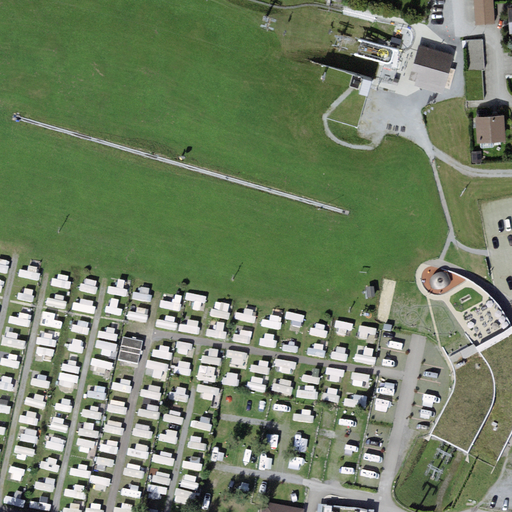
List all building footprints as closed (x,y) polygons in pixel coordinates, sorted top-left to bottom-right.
[(493,0),(473,0),(476,25),(495,24),(494,2),(493,0)] [(483,39),(463,40),(466,101),(483,100),(482,70),(484,70),(483,39)] [(454,55),(419,45),(409,80),(444,90),(454,55)] [(372,81),(363,79),(359,94),(368,96),(372,81)] [(504,116),(476,117),(478,143),(506,142),(504,116)] [(9,265),(0,263),(0,272),(6,275),(9,265)] [(421,281),(429,295),(432,313),(440,344),(453,366),(455,372),(455,380),(453,391),(431,435),(495,467),(511,430),(511,327),(503,312),(494,299),(482,289),(469,280),(456,273),(442,268),(430,266),(422,272),(421,281)] [(374,289),(366,289),(367,299),(375,299),(374,289)] [(195,303),(193,310),(204,312),(207,297),(187,294),(186,301),(195,303)] [(19,296),(18,302),(31,305),(33,299),(19,296)] [(73,312),(93,315),(95,304),(75,301),(73,312)] [(179,313),(181,304),(162,301),(160,310),(179,313)] [(212,318),(227,321),(231,306),(215,303),(212,318)] [(108,309),(107,315),(121,317),(122,311),(108,309)] [(254,324),(256,312),(246,310),(244,315),(237,314),(235,320),(254,324)] [(129,313),(128,321),(147,323),(148,315),(129,313)] [(285,323),(302,327),(304,317),(287,313),(285,323)] [(271,317),(270,322),(263,321),(262,328),(280,331),(282,319),(271,317)] [(158,318),(156,328),(174,331),(176,322),(158,318)] [(77,321),(74,333),(88,336),(90,324),(77,321)] [(188,327),(180,326),(180,333),(199,335),(200,322),(189,321),(188,327)] [(336,332),(352,334),(353,324),(337,322),(336,332)] [(217,324),(216,331),(208,330),(206,338),(225,341),(228,325),(217,324)] [(375,341),(377,330),(360,327),(358,338),(375,341)] [(327,331),(312,328),(310,336),(325,339),(327,331)] [(97,350),(103,351),(102,357),(115,359),(117,344),(118,336),(99,333),(97,350)] [(274,349),(276,337),(264,334),(261,347),(274,349)] [(387,334),(385,346),(400,348),(402,336),(387,334)] [(120,363),(140,365),(143,341),(123,339),(120,363)] [(73,340),(70,352),(81,355),(85,343),(73,340)] [(180,342),(177,353),(192,356),(194,345),(180,342)] [(323,359),(326,348),(313,345),(310,356),(323,359)] [(161,347),(160,352),(154,351),(152,359),(169,362),(172,349),(161,347)] [(346,362),(348,349),(335,348),(333,360),(346,362)] [(433,365),(442,360),(437,349),(427,355),(433,365)] [(209,358),(203,357),(198,381),(217,384),(219,372),(221,360),(217,359),(219,351),(210,350),(209,358)] [(231,351),(228,365),(247,368),(249,354),(231,351)] [(189,377),(192,365),(179,361),(176,374),(189,377)] [(276,361),(274,371),(294,374),(295,363),(276,361)] [(92,373),(113,373),(113,362),(92,362),(92,373)] [(147,372),(154,373),(153,380),(166,382),(168,365),(148,362),(147,372)] [(72,376),(79,377),(80,369),(63,367),(62,372),(72,373),(72,376)] [(328,368),(326,378),(342,380),(344,371),(328,368)] [(227,373),(225,386),(238,388),(240,375),(227,373)] [(77,389),(77,376),(60,376),(60,389),(77,389)] [(272,393),(291,396),(293,384),(281,382),(280,386),(274,385),(272,393)] [(266,393),(266,386),(249,384),(248,391),(266,393)] [(197,396),(219,398),(220,389),(198,388),(197,396)] [(161,392),(142,391),(142,399),(160,401),(161,392)] [(317,402),(318,395),(298,392),(297,399),(317,402)] [(325,402),(339,403),(340,394),(326,393),(325,402)] [(354,401),(346,400),(345,408),(366,410),(367,398),(354,397),(354,401)] [(0,400),(0,413),(8,415),(10,403),(0,400)] [(39,418),(21,415),(19,424),(38,427),(39,418)] [(294,415),(294,423),(314,424),(314,417),(294,415)] [(24,432),(22,442),(36,446),(39,435),(24,432)] [(161,432),(160,443),(177,444),(178,434),(161,432)] [(206,453),(208,443),(191,439),(189,449),(206,453)] [(351,481),(352,466),(340,465),(339,481),(351,481)] [(303,511),(304,509),(264,502),(261,511),(303,511)]
